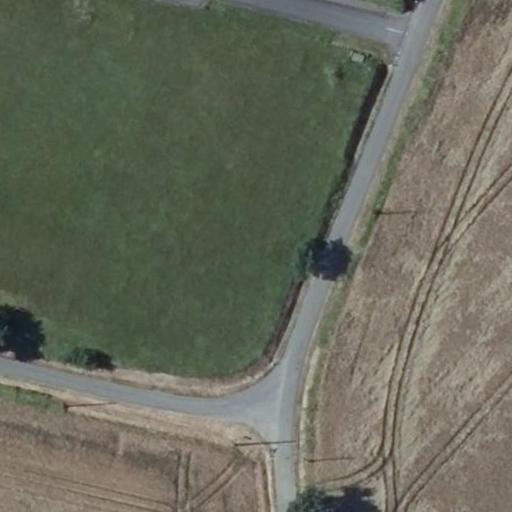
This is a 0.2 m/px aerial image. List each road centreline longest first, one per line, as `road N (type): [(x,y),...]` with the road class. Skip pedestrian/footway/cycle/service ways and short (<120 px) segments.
road 1 (unclassified): [(419,33),(302,331),(285,408)]
road 2 (unclassified): [(0,364),(207,410),(285,408)]
road 3 (residential): [(281,0),(419,33)]
